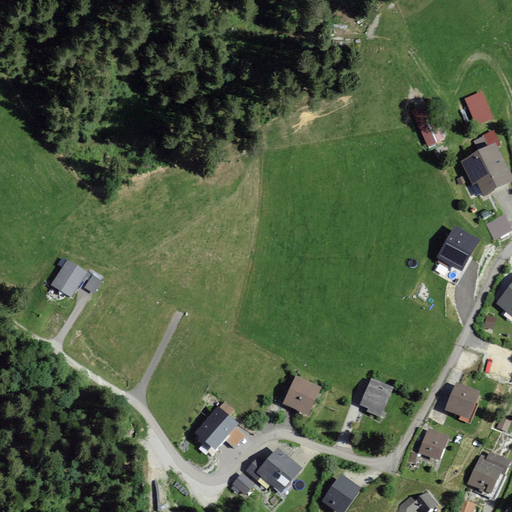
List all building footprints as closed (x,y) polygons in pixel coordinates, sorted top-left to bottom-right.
[(459,89),(477,127),(492,121),(476,82),(459,89)] [(411,112),(426,149),(445,141),(430,105),(411,112)] [(477,185),(483,198),(511,183),(494,147),(460,163),(472,188),(477,185)] [(486,224),(496,242),(511,232),(511,230),(503,215),(486,224)] [(456,231),(437,261),(463,277),(482,247),(456,231)] [(50,287),(70,299),(86,274),(66,261),(50,287)] [(496,304),(511,317),(511,273),(495,295),(500,299),(496,304)] [(96,295),(105,282),(93,275),(85,289),(96,295)] [(283,407),(308,417),(320,389),(295,378),(283,407)] [(386,412),(384,410),(392,390),(371,381),(359,406),(369,410),(367,414),(382,420),(386,412)] [(444,412),(469,422),(480,395),(455,385),(444,412)] [(215,457),(230,442),(236,447),(246,436),(219,411),(194,438),(215,457)] [(419,455),(440,462),(448,437),(427,430),(419,455)] [(259,479),(281,495),(301,470),(275,450),(264,464),(256,458),(245,472),(257,482),(259,479)] [(467,486),(492,496),(500,475),(503,476),(509,461),(488,453),(485,459),(478,456),(467,486)] [(232,487),(243,497),(253,486),(242,475),(232,487)] [(320,502),(333,511),(343,511),(359,489),(339,475),(320,502)] [(410,498),(398,507),(397,511),(416,511),(433,511),(438,509),(425,494),(414,503),(410,498)] [(463,500),(458,511),(476,511),(478,506),(463,500)]
